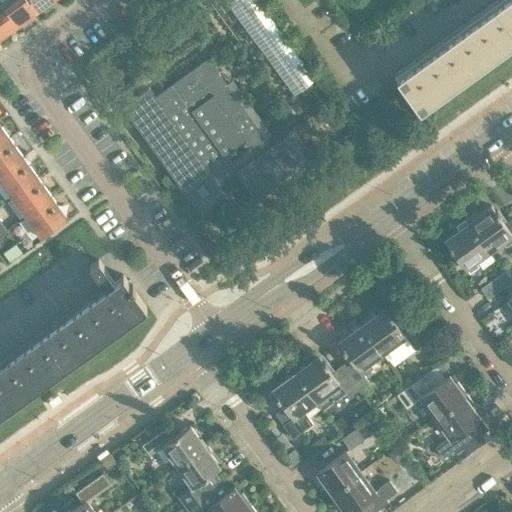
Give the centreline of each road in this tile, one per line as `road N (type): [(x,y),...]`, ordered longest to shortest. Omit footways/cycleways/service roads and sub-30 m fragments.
road 1 (residential): [(216,330),(39,87),(35,63),(48,40),(102,0)]
road 2 (residential): [(289,0),(354,87),(477,0)]
road 3 (tertiary): [(0,487),(190,348)]
road 4 (tertiary): [(216,330),(391,213)]
road 5 (residential): [(391,213),(511,382)]
road 6 (residential): [(310,511),(190,348)]
road 7 (tertiary): [(391,213),(497,136)]
